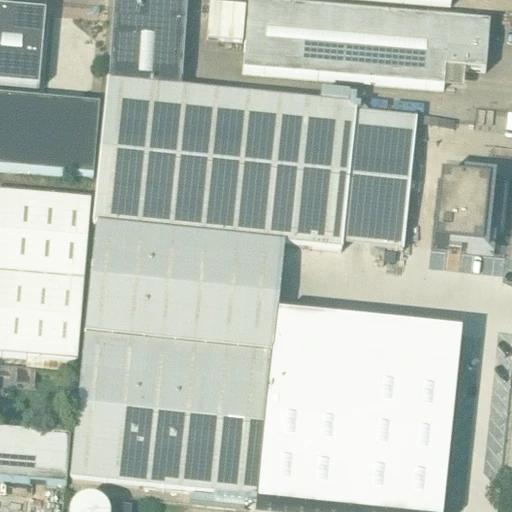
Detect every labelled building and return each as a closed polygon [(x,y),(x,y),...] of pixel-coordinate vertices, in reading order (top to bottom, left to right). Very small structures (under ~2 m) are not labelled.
[(113,0),(107,85),(93,228),(96,228),(284,247),(341,253),(342,247),(383,251),(402,253),(416,122),(355,116),(356,110),(180,92),(186,0),(113,0)] [(348,0),(451,9),(451,0),(348,0)] [(209,4),(206,40),(242,43),(245,7),(209,4)] [(489,26),(448,23),(248,5),(242,75),(444,92),(445,71),(485,74),(489,26)] [(0,88),(38,91),(45,16),(0,11),(0,88)] [(99,109),(0,100),(0,172),(93,181),(99,109)] [(461,251),(488,254),(489,238),(503,239),(508,188),(440,181),(434,248),(449,250),(448,257),(460,258),(461,251)] [(0,196),(0,276),(84,284),(91,204),(0,196)] [(0,276),(0,356),(77,364),(84,284),(0,276)] [(78,401),(70,482),(258,502),(257,510),(276,511),(443,511),(457,377),(282,359),(283,347),(274,346),(272,359),(84,340),(78,401)] [(456,399),(455,411),(475,412),(475,400),(456,399)] [(70,439),(0,432),(0,483),(66,489),(70,439)] [(91,503),(89,503),(86,503),(84,503),(81,505),(79,505),(76,507),(75,509),(74,510),(73,511),(72,511),(131,511),(131,509),(114,508),(113,511),(106,511),(104,509),(101,507),(100,506),(98,505),(95,504),(91,503)]
